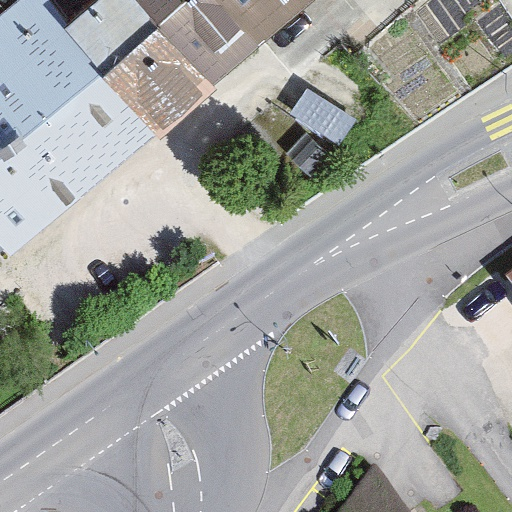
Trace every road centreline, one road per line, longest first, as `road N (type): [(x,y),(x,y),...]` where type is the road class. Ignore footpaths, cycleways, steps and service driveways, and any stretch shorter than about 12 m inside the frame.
road 1 (secondary): [(141,382),(315,264),(511,158)]
road 2 (secondary): [(0,482),(141,382)]
road 3 (tertiary): [(141,382),(182,456),(188,511)]
